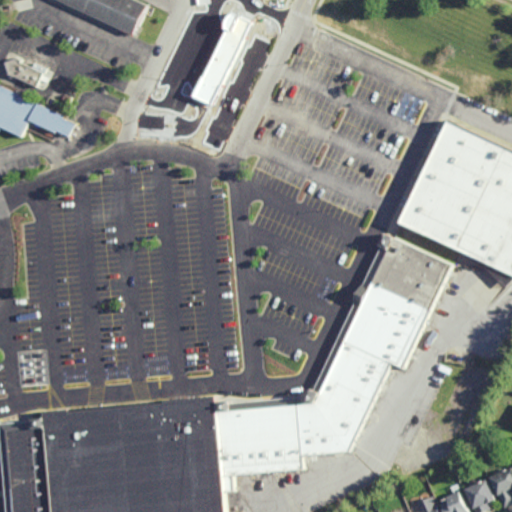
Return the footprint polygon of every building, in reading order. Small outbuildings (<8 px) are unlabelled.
[(135,35),(60,0),(136,0),(149,6),(135,35)] [(35,69),(37,64),(47,69),(40,84),(39,85),(34,82),(33,81),(19,74),(17,78),(10,75),(6,62),(18,58),(19,60),(24,62),(24,64),(35,69)] [(67,116),(66,118),(78,124),(73,136),(60,130),(59,131),(33,119),(25,136),(4,126),(2,131),(0,129),(0,89),(2,85),(67,116)] [(72,101),(64,98),(67,92),(75,95),(72,101)] [(511,272),(402,220),(450,117),(511,146),(511,272)] [(305,396),(305,394),(314,388),(316,390),(357,303),(355,303),(354,303),(365,282),(366,283),(384,245),(381,243),(387,231),(396,235),(396,237),(453,263),(405,368),(394,362),(381,389),(353,450),(352,451),(304,456),(306,468),(223,476),(226,511),(13,511),(5,423),(38,420),(38,418),(52,416),(52,408),(76,406),(76,411),(170,402),(170,398),(216,393),(216,402),(231,400),(231,403),(305,396)] [(511,505),(507,508),(493,477),(511,468),(511,505)] [(493,509),(486,511),(478,511),(477,508),(476,509),(467,489),(489,479),(499,501),(492,505),(493,509)] [(471,511),(446,511),(442,503),(450,499),(449,497),(462,491),(471,511)] [(441,511),(418,511),(421,511),(418,504),(435,496),(439,503),(438,504),(441,511)]
